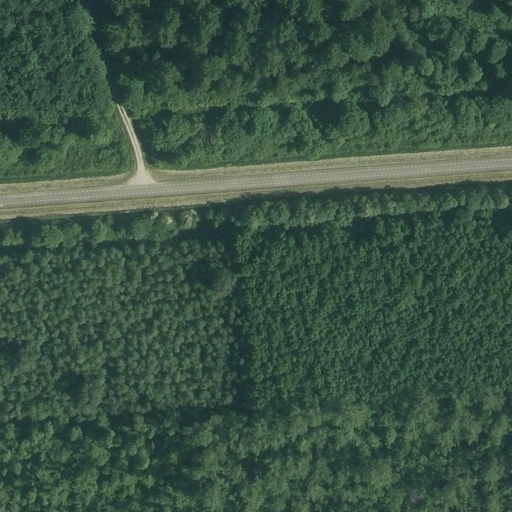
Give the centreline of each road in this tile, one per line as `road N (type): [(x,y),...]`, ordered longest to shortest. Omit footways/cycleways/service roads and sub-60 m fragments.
road 1 (tertiary): [(0,200),(511,157)]
road 2 (track): [(92,0),(142,170),(137,191)]
